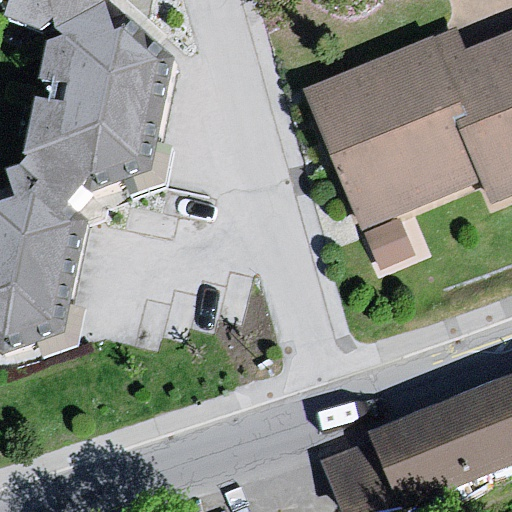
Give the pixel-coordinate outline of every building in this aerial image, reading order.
[(0,0),(0,19),(45,36),(57,27),(61,35),(111,8),(103,0),(0,0)] [(111,8),(61,35),(66,43),(51,48),(29,168),(73,208),(86,192),(95,198),(156,178),(178,65),(111,8)] [(460,29),(305,93),(363,235),(482,186),(492,209),(511,200),(511,38),(471,56),(460,29)] [(73,208),(29,168),(11,173),(19,201),(0,208),(0,351),(5,356),(68,337),(91,225),(73,208)] [(511,462),(511,382),(372,438),(400,507),(511,462)]
